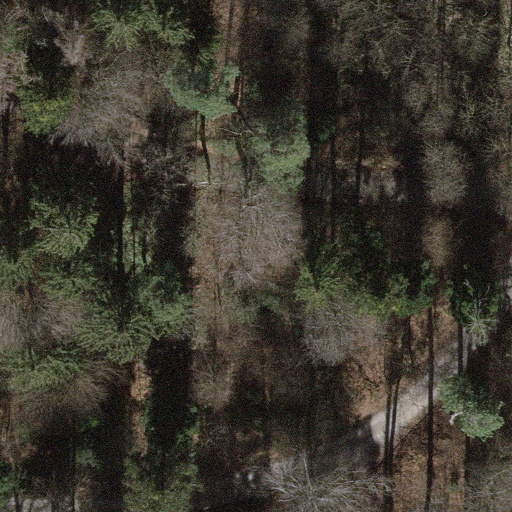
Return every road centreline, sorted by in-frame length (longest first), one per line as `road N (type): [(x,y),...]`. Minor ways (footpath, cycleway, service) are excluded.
road 1 (track): [(511,199),(357,197),(182,171),(60,123),(0,84)]
road 2 (track): [(160,511),(208,504),(362,451),(511,285)]
